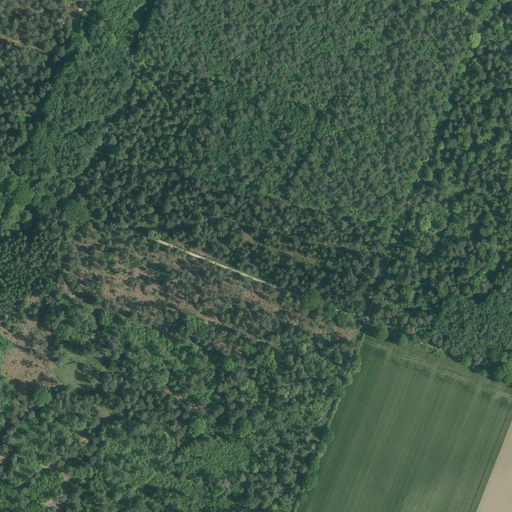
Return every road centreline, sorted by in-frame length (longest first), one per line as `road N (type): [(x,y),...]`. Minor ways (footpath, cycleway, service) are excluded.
road 1 (track): [(367,320),(13,184)]
road 2 (track): [(367,320),(495,0)]
road 3 (track): [(292,511),(367,320)]
road 4 (track): [(13,184),(86,0)]
road 5 (track): [(511,379),(367,320)]
